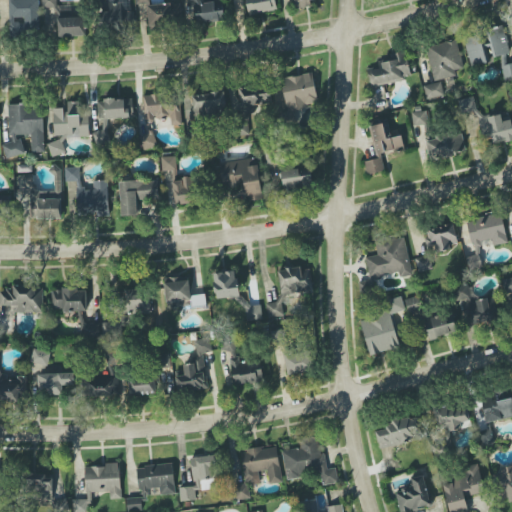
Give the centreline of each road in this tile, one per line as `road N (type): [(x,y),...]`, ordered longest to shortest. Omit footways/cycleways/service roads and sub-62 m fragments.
road 1 (residential): [(0,432),(181,428),(346,400),(511,354)]
road 2 (residential): [(0,252),(186,243),(336,219),(511,173)]
road 3 (residential): [(370,511),(346,400),(336,219),(347,0)]
road 4 (residential): [(0,71),(206,56),(347,33),(467,0)]
